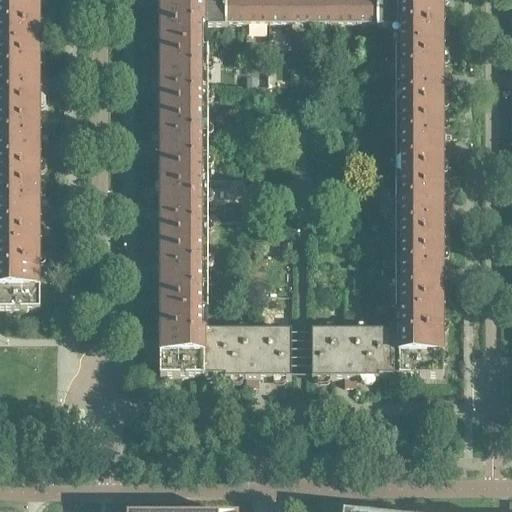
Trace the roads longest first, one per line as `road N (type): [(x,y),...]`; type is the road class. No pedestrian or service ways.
road 1 (residential): [(494,400),(489,0)]
road 2 (residential): [(101,399),(101,0)]
